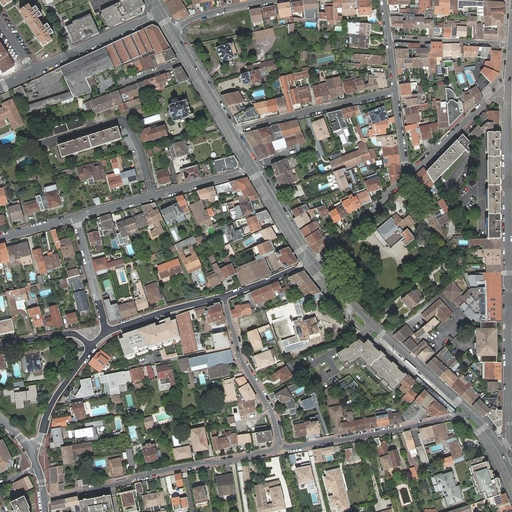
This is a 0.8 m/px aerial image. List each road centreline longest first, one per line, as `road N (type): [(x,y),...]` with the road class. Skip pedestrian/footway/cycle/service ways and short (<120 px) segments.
road 1 (residential): [(509,159),(509,439),(499,448)]
road 2 (residential): [(45,498),(280,451)]
road 3 (secondary): [(474,416),(371,325),(314,260)]
road 4 (residential): [(474,416),(280,451)]
road 5 (residential): [(76,217),(225,177),(250,158)]
road 6 (residential): [(280,451),(223,295)]
road 7 (residential): [(395,92),(234,131)]
road 8 (unknown): [(399,254),(432,255),(465,200),(482,187),(509,186)]
road 9 (residential): [(33,71),(150,17),(158,4)]
road 10 (residential): [(411,174),(509,79)]
road 11 (residential): [(314,260),(411,174)]
road 12 (residential): [(93,343),(55,396),(32,453)]
road 13 (residential): [(511,44),(388,38)]
road 14 (residential): [(223,295),(107,330)]
road 15 (secondary): [(314,260),(250,158)]
